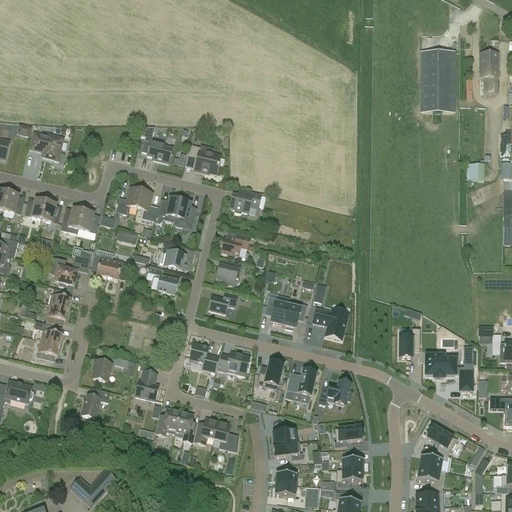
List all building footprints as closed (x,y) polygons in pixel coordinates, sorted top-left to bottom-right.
[(420,115),(453,116),(453,55),(421,55),(420,115)] [(498,81),(498,56),(479,56),(479,81),(488,81),(488,97),(497,97),(497,81),(498,81)] [(21,138),(29,140),(32,130),(19,127),(18,132),(22,133),(21,138)] [(151,144),(155,128),(150,128),(143,128),(142,131),(140,138),(145,139),(141,155),(147,156),(147,159),(159,162),(158,164),(168,167),(172,151),(163,149),(163,147),(151,144)] [(57,163),(63,141),(47,137),(47,139),(34,136),(30,150),(37,152),(37,153),(40,154),(40,153),(43,153),(42,159),(57,163)] [(0,161),(4,163),(8,147),(0,144),(0,161)] [(217,177),(219,168),(218,168),(220,158),(211,156),(211,157),(199,154),(200,150),(189,148),(186,162),(196,165),(194,173),(209,177),(209,176),(217,177)] [(74,170),(75,164),(66,162),(65,168),(74,170)] [(511,193),(511,182),(511,181),(511,164),(511,165),(501,165),(501,182),(503,182),(503,194),(503,195),(500,195),(500,202),(503,202),(502,217),(502,230),(511,230),(511,193)] [(484,183),(484,166),(467,166),(467,183),(484,183)] [(128,218),(130,209),(137,211),(141,193),(129,190),(126,203),(119,201),(113,221),(102,218),(100,228),(116,232),(120,216),(128,218)] [(0,212),(3,214),(8,195),(0,192),(0,212)] [(154,225),(157,210),(150,208),(153,196),(141,193),(137,211),(143,213),(141,222),(154,225)] [(20,217),(23,205),(18,203),(19,197),(8,195),(3,214),(14,216),(20,217)] [(233,198),(229,212),(234,213),(234,215),(240,217),(241,215),(247,216),(249,209),(258,211),(261,198),(248,195),(246,202),(233,198)] [(174,226),(176,220),(180,203),(169,200),(167,208),(160,207),(158,218),(164,220),(163,223),(174,226)] [(24,218),(30,220),(41,223),(46,204),(35,201),(33,207),(27,205),(24,218)] [(195,216),(189,214),(191,205),(180,203),(176,220),(174,228),(191,233),(195,216)] [(58,227),(61,214),(55,212),(56,207),(46,204),(41,223),(52,226),(52,225),(58,227)] [(71,216),(65,215),(60,233),(77,237),(79,233),(78,232),(83,213),(72,211),(71,216)] [(78,232),(79,233),(89,235),(95,236),(98,223),(92,222),(94,216),(83,213),(78,232)] [(511,248),(511,230),(502,230),(501,248),(511,248)] [(136,246),(137,236),(118,234),(117,243),(136,246)] [(221,243),(220,247),(222,250),(220,255),(238,259),(240,250),(247,252),(249,241),(237,238),(235,244),(224,241),(224,242),(221,243)] [(0,257),(11,261),(13,261),(15,251),(17,251),(18,245),(0,240),(0,257)] [(179,272),(181,268),(182,268),(185,258),(180,257),(182,250),(165,246),(162,256),(159,267),(179,272)] [(82,253),(81,260),(91,263),(92,256),(82,253)] [(0,275),(9,278),(11,270),(9,268),(11,261),(0,257),(0,275)] [(134,258),(133,263),(146,267),(148,261),(134,258)] [(71,272),(78,274),(78,271),(88,273),(91,263),(80,260),(74,259),(71,272)] [(94,259),(91,271),(97,273),(96,278),(107,281),(111,262),(101,259),(100,260),(94,259)] [(74,289),(78,274),(71,272),(64,271),(66,264),(53,261),(51,267),(58,269),(54,284),(58,285),(59,289),(65,290),(64,294),(68,295),(70,288),(74,289)] [(258,261),(256,269),(262,271),(264,262),(258,261)] [(127,272),(128,267),(122,265),(111,262),(107,281),(118,284),(121,271),(127,272)] [(219,268),(216,282),(222,283),(221,285),(234,289),(236,281),(238,281),(241,267),(226,263),(224,269),(219,268)] [(156,293),(175,298),(179,283),(162,278),(163,273),(149,269),(148,276),(160,278),(156,293)] [(267,274),(266,283),(274,284),(275,275),(267,274)] [(68,295),(64,294),(54,291),(52,297),(49,308),(68,313),(71,302),(67,301),(68,295)] [(211,299),(208,313),(225,317),(227,309),(234,310),(237,299),(225,296),(223,302),(211,299)] [(315,296),(313,304),(322,306),(324,298),(315,296)] [(268,299),(265,311),(273,313),(270,326),(283,329),(288,308),(276,305),(277,301),(268,299)] [(288,308),(283,329),(285,330),(284,332),(292,333),(292,331),(295,332),(298,319),(304,321),(307,309),(301,307),(289,304),(288,308)] [(47,319),(45,325),(58,328),(60,322),(65,324),(68,313),(49,308),(46,319),(47,319)] [(405,317),(420,322),(422,315),(407,311),(405,317)] [(316,312),(312,326),(327,330),(324,339),(341,344),(348,318),(331,313),(330,315),(316,312)] [(62,337),(56,336),(58,330),(35,324),(33,330),(35,332),(42,334),(40,344),(59,348),(62,337)] [(479,329),(479,337),(492,337),(492,329),(479,329)] [(398,348),(398,353),(398,361),(412,362),(412,354),(419,354),(419,352),(420,332),(412,332),(412,338),(399,337),(398,337),(398,348)] [(38,355),(37,360),(49,364),(51,358),(56,359),(59,348),(40,344),(37,354),(38,355)] [(499,346),(499,366),(506,366),(511,366),(511,365),(511,344),(504,344),(504,346),(499,346)] [(194,346),(189,364),(192,365),(203,368),(202,372),(215,375),(219,360),(206,357),(208,350),(194,346)] [(222,357),(218,372),(226,374),(237,376),(238,374),(245,376),(249,360),(238,357),(237,359),(230,357),(230,359),(222,357)] [(425,367),(425,369),(425,378),(434,378),(434,381),(443,381),(443,378),(455,378),(455,377),(459,377),(459,393),(472,393),(472,362),(463,362),(463,370),(455,370),(455,362),(443,362),(443,358),(426,358),(426,367),(425,367)] [(116,361),(115,368),(127,371),(129,364),(116,361)] [(95,371),(92,381),(107,385),(111,366),(95,362),(93,370),(95,371)] [(259,377),(256,388),(276,393),(283,368),(269,365),(268,370),(266,378),(259,377)] [(290,378),(286,393),(310,399),(316,376),(303,373),(302,379),(301,381),(290,378)] [(139,384),(135,399),(154,404),(158,389),(154,388),(157,377),(143,374),(140,384),(139,384)] [(214,381),(212,390),(219,391),(221,383),(214,381)] [(487,400),(488,383),(479,382),(478,400),(487,400)] [(32,390),(9,384),(5,399),(0,397),(0,411),(2,412),(4,405),(9,406),(10,402),(27,406),(29,402),(30,402),(32,401),(33,397),(32,395),(30,395),(32,390)] [(321,390),(317,407),(325,409),(326,404),(345,409),(346,404),(350,405),(352,395),(348,394),(350,387),(338,384),(337,391),(329,389),(328,391),(321,390)] [(196,390),(194,398),(204,400),(206,392),(196,390)] [(83,408),(81,418),(95,422),(100,404),(108,406),(110,395),(92,391),(90,399),(87,398),(85,408),(83,408)] [(511,401),(487,401),(486,412),(505,412),(505,422),(511,422),(511,401)] [(250,412),(252,412),(254,413),(260,414),(265,415),(267,408),(251,404),(250,412)] [(154,408),(151,420),(158,422),(159,418),(161,410),(154,408)] [(153,442),(153,443),(155,444),(157,437),(165,440),(166,435),(175,437),(175,434),(180,415),(167,412),(165,419),(159,418),(158,422),(155,435),(154,437),(153,442)] [(174,439),(174,440),(182,442),(182,444),(192,446),(193,445),(197,427),(191,426),(193,418),(180,415),(175,434),(175,437),(174,439)] [(197,427),(193,445),(205,448),(207,441),(213,443),(218,424),(206,421),(204,428),(197,426),(197,427)] [(218,424),(213,443),(220,444),(218,451),(236,455),(237,443),(227,441),(231,427),(218,424)] [(433,429),(427,441),(438,447),(439,448),(438,449),(436,455),(448,459),(457,443),(453,441),(433,429)] [(336,445),(334,445),(334,451),(346,450),(345,444),(361,442),(360,430),(335,432),(336,445)] [(147,433),(146,435),(145,440),(152,441),(154,435),(149,434),(147,433)] [(294,434),(272,436),(274,448),(296,445),(294,434)] [(274,448),(273,448),(274,460),(290,458),(291,464),(302,463),(302,457),(299,457),(298,445),(296,445),(274,448)] [(151,451),(149,459),(156,460),(158,453),(151,451)] [(420,459),(418,471),(440,475),(440,474),(441,472),(442,463),(447,464),(448,459),(436,455),(434,462),(420,459)] [(341,473),(341,474),(362,474),(362,463),(341,462),(341,473)] [(227,469),(225,476),(232,478),(234,471),(227,469)] [(418,471),(416,483),(430,485),(430,492),(442,493),(445,475),(440,474),(440,475),(418,471)] [(70,492),(91,510),(115,482),(106,473),(90,491),(79,481),(70,492)] [(336,473),(336,491),(348,491),(348,485),(362,485),(362,474),(341,474),(341,473),(336,473)] [(275,476),(275,488),(296,489),(296,478),(275,476)] [(501,478),(501,490),(506,490),(511,490),(511,478),(505,479),(505,478),(501,478)] [(334,492),(335,484),(322,483),(322,492),(334,492)] [(275,488),(274,499),(295,500),(296,489),(275,488)] [(318,492),(305,491),(304,510),(317,511),(318,492)] [(429,499),(415,499),(416,511),(443,510),(442,493),(430,492),(429,499)] [(335,496),(334,502),(336,502),(334,511),(359,511),(361,506),(346,504),(347,498),(335,496)] [(511,511),(511,496),(501,497),(500,511),(511,511)]
